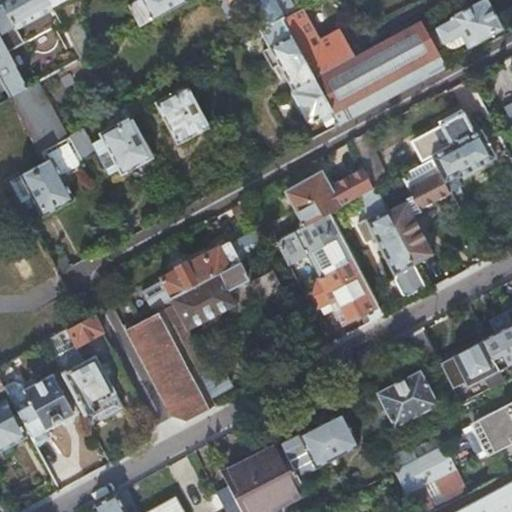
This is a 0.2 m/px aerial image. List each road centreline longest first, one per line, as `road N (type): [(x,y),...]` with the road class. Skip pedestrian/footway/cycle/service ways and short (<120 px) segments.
road 1 (residential): [(172,450),(81,286),(91,262),(511,46)]
road 2 (residential): [(172,450),(511,268)]
road 3 (residential): [(57,511),(172,450)]
